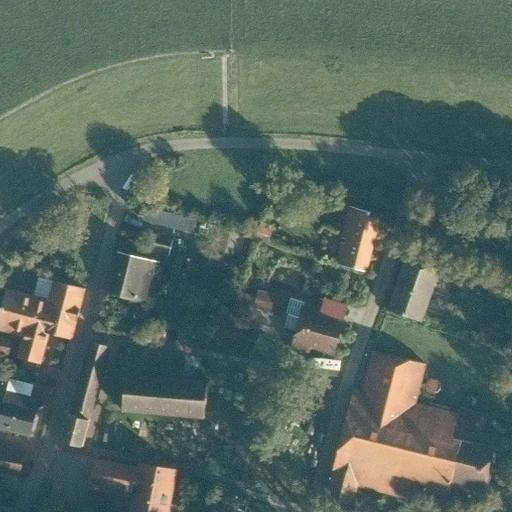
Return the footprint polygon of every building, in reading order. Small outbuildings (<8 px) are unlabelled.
[(151,204),(147,217),(169,224),(173,210),(151,204)] [(380,215),(352,207),(337,261),(366,269),(380,215)] [(275,224),(261,220),(257,235),(271,240),(275,224)] [(174,238),(154,234),(151,249),(170,253),(174,238)] [(150,294),(158,257),(115,247),(106,285),(150,294)] [(405,256),(387,307),(421,319),(439,269),(405,256)] [(84,284),(45,275),(41,291),(4,282),(0,298),(0,308),(74,326),(84,284)] [(261,290),(260,310),(286,310),(287,291),(261,290)] [(336,347),(345,315),(299,303),(290,334),(336,347)] [(74,326),(0,308),(0,326),(19,331),(14,352),(40,358),(47,332),(71,338),(74,326)] [(0,333),(0,351),(12,354),(16,338),(0,333)] [(68,418),(89,424),(93,424),(111,349),(87,343),(68,418)] [(428,365),(373,352),(363,391),(354,388),(329,495),(355,501),(358,488),(407,500),(411,486),(462,498),(464,488),(493,495),(504,451),(457,440),(460,428),(480,433),(485,415),(460,409),(459,415),(418,405),(428,365)] [(123,388),(122,406),(204,413),(207,377),(125,370),(123,388)] [(8,385),(0,382),(0,426),(30,434),(38,398),(7,391),(8,385)] [(84,447),(89,424),(68,418),(63,442),(84,447)] [(0,470),(18,474),(24,444),(0,439),(0,470)] [(167,511),(175,467),(96,453),(90,486),(130,492),(126,511),(167,511)]
